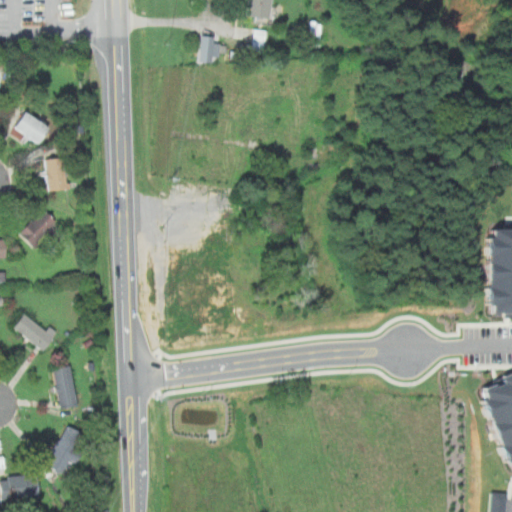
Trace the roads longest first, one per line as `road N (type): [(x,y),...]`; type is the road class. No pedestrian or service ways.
road 1 (secondary): [(133,511),(116,0)]
road 2 (residential): [(129,379),(343,352),(511,344)]
